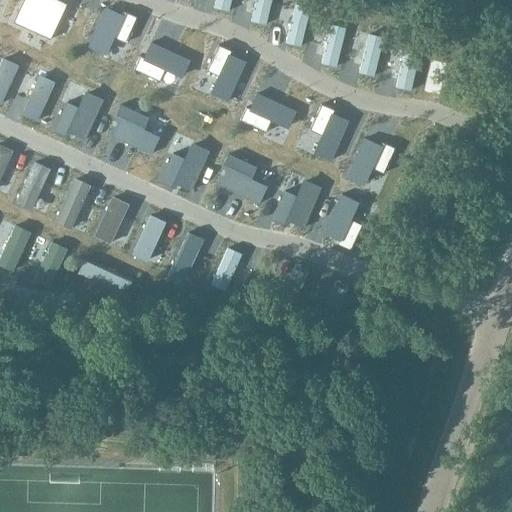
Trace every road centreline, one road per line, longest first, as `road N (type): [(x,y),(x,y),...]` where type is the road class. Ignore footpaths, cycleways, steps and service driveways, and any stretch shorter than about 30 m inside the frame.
road 1 (residential): [(497,318),(233,232),(0,126)]
road 2 (residential): [(511,143),(430,109),(355,97),(226,30),(140,0)]
road 3 (unclassified): [(433,511),(497,318)]
